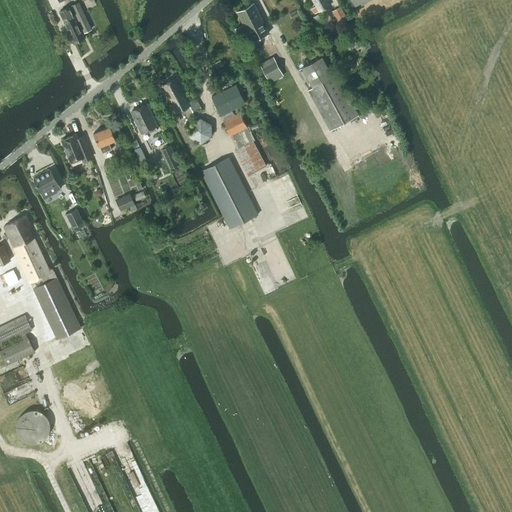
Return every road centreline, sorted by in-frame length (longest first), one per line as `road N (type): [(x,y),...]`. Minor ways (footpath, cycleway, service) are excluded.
road 1 (track): [(228,151),(267,224),(233,260),(252,297),(265,300),(354,257)]
road 2 (track): [(483,511),(354,257)]
road 3 (unclassified): [(0,169),(210,0)]
